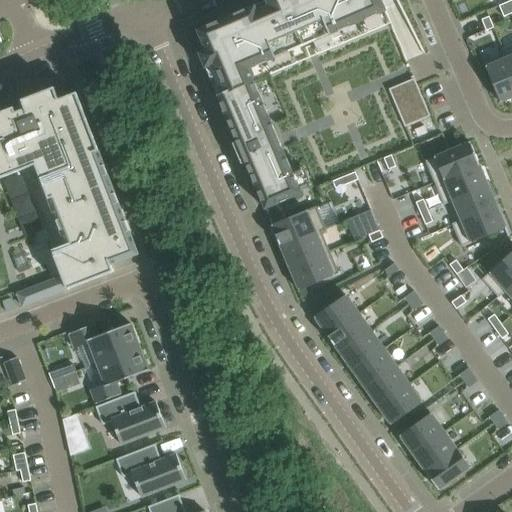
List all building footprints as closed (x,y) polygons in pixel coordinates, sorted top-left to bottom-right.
[(266,0),(266,1),(197,30),(206,50),(199,53),(217,97),(269,75),(391,23),(381,0),(266,0)] [(506,3),(499,6),(503,17),(511,14),(506,3)] [(489,17),(481,20),(486,31),(493,28),(489,17)] [(511,45),(501,50),(503,54),(504,54),(511,73),(511,45)] [(503,54),(483,63),(500,103),(511,97),(511,73),(504,54),(503,54)] [(269,75),(217,97),(236,142),(233,144),(234,146),(238,145),(245,160),(240,162),(242,164),(245,163),(265,209),(301,194),(255,85),(270,79),(269,75)] [(414,79),(389,90),(405,127),(430,116),(414,79)] [(0,178),(35,165),(43,187),(33,191),(37,201),(48,197),(66,245),(51,250),(61,276),(17,294),(22,307),(113,272),(111,265),(138,254),(76,93),(59,99),(54,88),(43,91),(44,95),(35,99),(33,95),(21,100),(22,104),(0,112),(0,178)] [(470,142),(425,161),(434,183),(479,164),(470,142)] [(479,164),(434,183),(444,205),(448,203),(448,202),(488,185),(479,164)] [(355,173),(332,182),(335,189),(358,180),(355,173)] [(414,178),(406,182),(411,193),(419,190),(414,178)] [(488,185),(448,202),(448,203),(456,222),(457,224),(497,207),(488,185)] [(423,199),(415,203),(420,214),(428,210),(423,199)] [(316,207),(271,226),(281,248),(321,231),(321,232),(326,230),(316,207)] [(456,222),(452,224),(462,247),(506,228),(497,207),(457,224),(456,222)] [(370,210),(347,220),(355,241),(369,235),(379,231),(370,210)] [(428,210),(420,214),(425,225),(432,222),(428,210)] [(321,231),(281,248),(289,269),(330,252),(321,232),(321,231)] [(379,231),(369,235),(372,243),(383,238),(380,231),(379,231)] [(511,251),(482,279),(499,298),(506,291),(505,290),(511,283),(511,251)] [(330,252),(289,269),(299,291),(339,274),(330,252)] [(456,260),(449,265),(457,275),(463,270),(456,260)] [(394,263),(384,271),(389,277),(399,270),(394,263)] [(414,291),(404,298),(409,305),(419,298),(414,291)] [(346,295),(314,318),(327,336),(359,314),(346,295)] [(461,295),(451,302),(456,309),(466,302),(461,295)] [(419,298),(409,305),(413,311),(423,304),(419,298)] [(359,314),(327,336),(340,354),(372,332),(359,314)] [(494,315),(488,319),(495,329),(501,324),(494,315)] [(88,343),(96,364),(140,347),(131,324),(98,336),(94,324),(69,334),(74,348),(88,343)] [(501,324),(495,329),(502,339),(508,334),(501,324)] [(439,326),(429,333),(434,340),(444,333),(439,326)] [(372,332),(340,354),(352,371),(384,349),(372,332)] [(444,333),(434,340),(438,346),(448,339),(444,333)] [(140,347),(96,364),(104,384),(90,390),(96,404),(121,395),(116,383),(149,370),(140,347)] [(384,349),(352,371),(365,389),(396,366),(384,349)] [(15,358),(2,363),(11,386),(24,381),(15,358)] [(73,364),(49,374),(51,381),(63,377),(75,372),(73,364)] [(396,366),(365,389),(377,406),(409,384),(396,366)] [(469,368),(459,375),(463,382),(473,375),(469,368)] [(473,375),(463,382),(468,388),(478,381),(473,375)] [(63,377),(51,381),(54,389),(66,384),(63,377)] [(409,384),(377,406),(391,425),(422,403),(409,384)] [(135,392),(95,407),(102,425),(112,422),(121,445),(166,428),(155,402),(141,408),(135,392)] [(7,412),(10,424),(18,422),(15,410),(7,412)] [(499,410),(489,417),(493,424),(503,417),(499,410)] [(84,411),(62,420),(66,438),(91,429),(84,411)] [(431,413),(399,436),(413,454),(444,432),(431,413)] [(503,417),(493,424),(498,430),(508,423),(503,417)] [(20,434),(18,422),(10,424),(12,435),(20,434)] [(444,432),(413,454),(425,472),(457,450),(444,432)] [(155,444),(116,459),(123,478),(132,474),(141,498),(186,480),(176,454),(161,460),(155,444)] [(457,450),(425,472),(438,490),(470,468),(457,450)] [(28,469),(25,453),(13,456),(16,471),(20,471),(28,469)] [(31,481),(28,469),(20,471),(23,482),(31,481)] [(185,511),(179,495),(148,507),(149,511),(204,511),(201,511),(185,511)] [(107,511),(104,503),(82,511),(107,511)]
